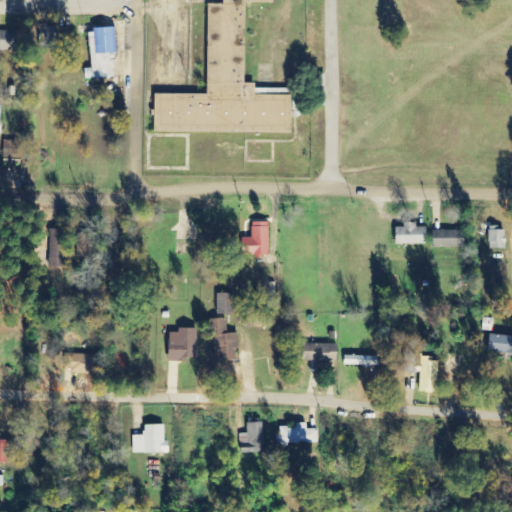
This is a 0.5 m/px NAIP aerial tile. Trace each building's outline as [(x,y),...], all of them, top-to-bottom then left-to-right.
[(157,133),(294,133),(294,89),(258,89),(258,83),(246,83),(247,2),(276,3),(275,0),(225,0),(226,4),(210,4),(210,95),(157,95),(157,133)] [(39,41),(54,45),(58,31),(43,27),(39,41)] [(117,77),(115,29),(91,30),(93,78),(117,77)] [(18,31),(0,30),(0,50),(18,51),(18,31)] [(22,142),(6,142),(5,161),(22,162),(22,142)] [(270,222),(253,223),(253,238),(243,238),(243,257),(271,257),(270,222)] [(419,223),(406,223),(406,227),(396,228),(397,245),(429,245),(429,227),(419,227),(419,223)] [(51,268),(65,269),(66,230),(51,229),(51,268)] [(490,250),(506,249),(505,229),(490,229),(490,250)] [(466,248),(466,230),(434,231),(435,248),(466,248)] [(90,234),(78,234),(78,257),(89,257),(90,234)] [(217,294),(216,315),(234,315),(234,294),(217,294)] [(199,360),(198,329),(179,329),(180,333),(171,334),(171,361),(199,360)] [(511,336),(490,334),(488,351),(511,354),(511,336)] [(339,361),(338,344),(303,345),(304,361),(339,361)] [(98,374),(98,356),(66,355),(65,373),(98,374)] [(439,392),(440,361),(431,361),(431,355),(405,355),(404,373),(421,373),(421,392),(439,392)] [(345,365),(381,366),(381,357),(345,356),(345,365)] [(241,453),(265,453),(265,423),(247,423),(247,435),(241,435),(241,453)] [(134,436),(134,454),(171,453),(171,442),(167,442),(166,425),(146,426),(146,436),(134,436)] [(278,445),(319,445),(319,430),(308,430),(308,426),(278,426),(278,445)] [(0,463),(11,463),(11,441),(0,440),(0,463)]
